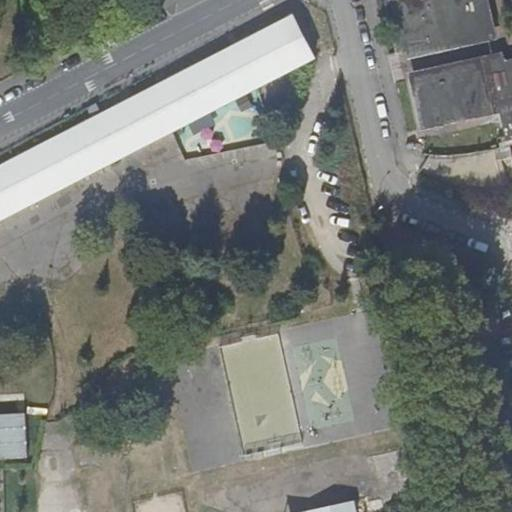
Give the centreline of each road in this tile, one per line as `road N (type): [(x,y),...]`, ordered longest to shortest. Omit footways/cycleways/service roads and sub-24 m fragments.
road 1 (residential): [(511,249),(387,201),(342,0)]
road 2 (residential): [(246,0),(0,125)]
